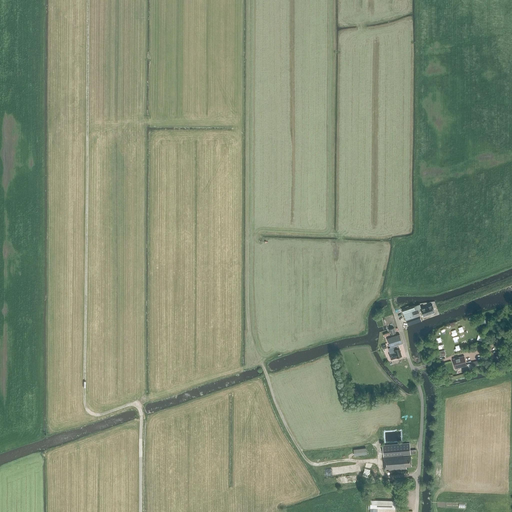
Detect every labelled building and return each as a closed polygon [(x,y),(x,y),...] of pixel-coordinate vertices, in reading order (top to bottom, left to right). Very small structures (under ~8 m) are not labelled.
[(423,317),(435,313),(432,305),(421,309),(419,304),(414,306),(414,305),(402,310),(405,320),(423,314),(423,317)] [(390,348),(398,345),(403,344),(400,335),(387,339),(390,348)] [(396,358),(402,357),(398,345),(390,348),(391,351),(394,351),(395,353),(389,355),(391,360),(396,358)] [(467,365),(464,355),(453,358),(456,368),(467,365)] [(403,455),(416,454),(416,450),(410,450),(410,444),(383,446),(385,471),(401,470),(401,473),(405,473),(404,467),(412,467),(411,456),(403,457),(403,455)] [(377,511),(377,509),(400,509),(400,501),(370,500),(369,511),(377,511)]
